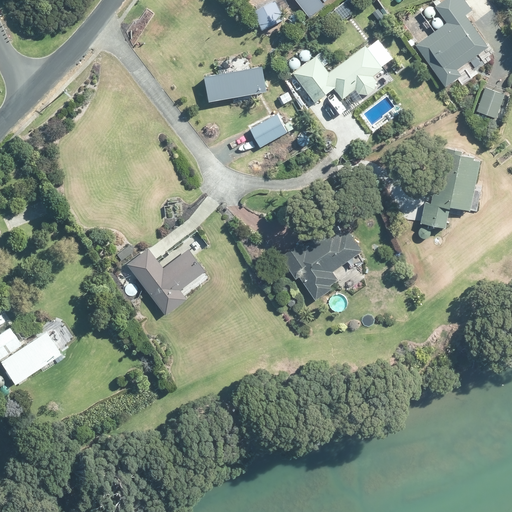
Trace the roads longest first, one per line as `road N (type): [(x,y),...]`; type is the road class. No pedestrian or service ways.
road 1 (unknown): [(89,30),(123,63),(216,195)]
road 2 (unclassified): [(28,94),(116,0)]
